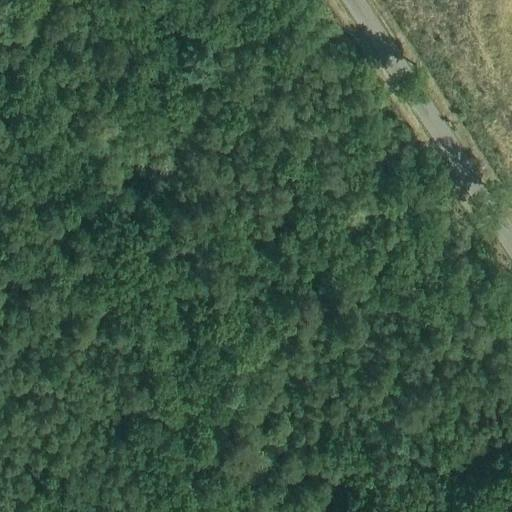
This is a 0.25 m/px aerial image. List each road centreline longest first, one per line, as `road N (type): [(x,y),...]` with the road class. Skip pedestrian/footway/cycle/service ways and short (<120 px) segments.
road 1 (track): [(198,511),(175,338),(142,271),(0,75)]
road 2 (tertiary): [(511,247),(350,0)]
